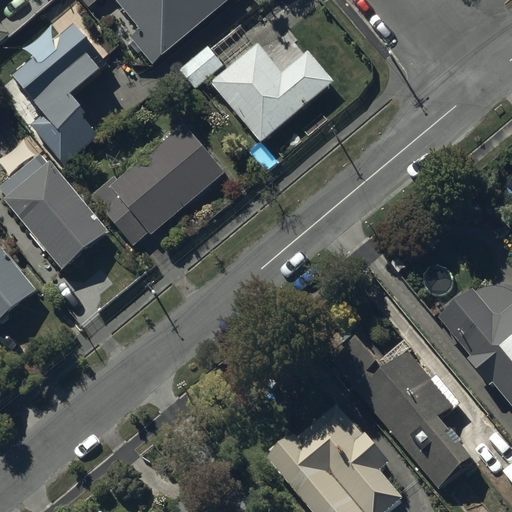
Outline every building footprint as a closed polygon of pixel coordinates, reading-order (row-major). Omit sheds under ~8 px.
[(0,1),(1,0),(0,0),(0,47),(11,38),(0,25),(0,1)] [(80,0),(93,15),(110,0),(115,0),(148,39),(138,47),(158,70),(239,3),(236,0),(80,0)] [(107,74),(77,37),(65,46),(56,35),(29,57),(37,66),(15,84),(48,123),(36,134),(67,170),(100,143),(88,129),(87,120),(76,106),(104,83),(101,79),(107,74)] [(342,90),(316,58),(291,79),(267,50),(219,89),(269,150),(342,90)] [(227,73),(211,54),(184,76),(200,95),(227,73)] [(187,130),(120,184),(117,181),(95,199),(135,248),(150,236),(153,239),(227,179),(187,130)] [(43,160),(2,192),(9,201),(6,203),(63,275),(111,237),(55,166),(50,169),(43,160)] [(0,249),(0,332),(41,300),(0,249)] [(451,317),(441,323),(474,362),(471,365),(493,391),(497,388),(511,406),(511,295),(510,294),(509,294),(508,293),(506,293),(505,292),(503,292),(502,292),(500,291),(499,291),(498,291),(496,291),(495,291),(493,291),(492,292),(490,292),(489,292),(488,293),(486,293),(485,294),(484,294),(482,295),(481,296),(480,296),(479,297),(470,304),(465,298),(446,312),(451,317)] [(434,387),(408,357),(395,368),(365,333),(343,352),(345,355),(332,366),(441,493),(474,465),(461,450),(464,448),(454,436),(451,439),(439,425),(460,407),(439,383),(434,387)] [(366,441),(340,409),(272,465),(310,511),(397,511),(406,505),(382,476),(392,468),(368,439),(366,441)]
